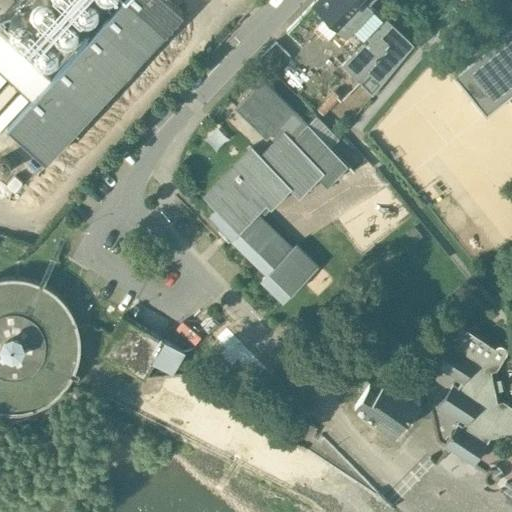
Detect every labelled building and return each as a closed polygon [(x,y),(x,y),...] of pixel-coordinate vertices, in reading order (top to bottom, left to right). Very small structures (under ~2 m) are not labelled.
[(170,0),(124,0),(9,124),(10,125),(10,124),(46,157),(183,11),(170,0)] [(44,13),(52,11),(56,7),(58,2),(57,0),(33,0),(34,4),(37,10),(44,13)] [(88,16),(95,14),(99,10),(101,4),(100,0),(77,0),(77,6),(81,13),(88,16)] [(315,0),(315,1),(314,2),(287,30),(289,31),(301,44),(316,29),(324,38),(330,32),(352,54),(359,47),(376,62),(403,34),(368,0),(315,0)] [(24,35),(31,34),(36,29),(37,24),(36,18),(33,14),(28,11),(22,11),(17,14),(14,18),(13,26),(17,32),(24,35)] [(68,37),(76,35),(80,31),(82,26),(81,20),(77,15),(72,13),(67,13),(61,15),(58,20),(57,28),(61,34),(68,37)] [(511,24),(454,72),(487,113),(508,96),(511,100),(511,24)] [(376,62),(359,47),(352,54),(342,64),(350,72),(373,94),(414,44),(403,34),(376,62)] [(47,60),(54,58),(58,54),(60,48),(59,43),(56,38),(50,36),(45,36),(40,38),(36,43),(36,50),(40,57),(47,60)] [(290,56),(276,42),(260,58),(274,72),(290,56)] [(342,64),(336,58),(328,66),(342,81),(350,72),(342,64)] [(325,64),(296,93),(313,110),(342,81),(328,66),(325,64)] [(252,145),(204,194),(218,208),(211,215),(268,271),(262,276),(284,298),(292,290),(318,263),(296,241),(293,245),(258,211),(268,201),(272,205),(291,185),(300,194),(319,174),(328,183),(348,162),(331,145),(340,137),(317,114),(308,123),(263,78),(236,106),(267,136),(273,129),(279,135),(261,154),(252,145)] [(445,217),(452,230),(468,221),(461,208),(445,217)] [(27,275),(7,274),(0,276),(0,405),(12,407),(31,405),(50,397),(65,384),(76,368),(81,348),(80,329),(74,310),(62,294),(42,280),(27,275)] [(167,338),(124,312),(114,330),(113,329),(112,331),(113,331),(102,349),(145,374),(167,338)] [(496,346),(462,323),(456,331),(455,330),(453,334),(454,335),(437,359),(424,351),(418,359),(453,383),(441,401),(467,418),(464,423),(460,420),(454,428),(453,427),(451,430),(453,431),(447,440),(474,458),(491,433),(509,431),(511,432),(511,430),(511,402),(504,396),(502,397),(496,367),(497,367),(506,352),(507,351),(507,350),(507,349),(507,348),(506,346),(505,344),(504,343),(501,343),(497,344),(496,346)] [(370,380),(356,370),(344,388),(355,401),(370,380)] [(387,374),(370,380),(355,401),(398,431),(421,398),(387,374)]
